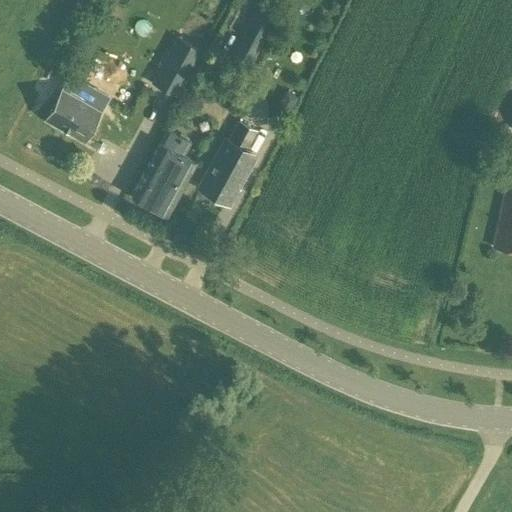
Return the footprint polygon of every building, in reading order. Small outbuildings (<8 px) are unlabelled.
[(249,66),(278,14),(257,2),(228,54),(249,66)] [(176,96),(202,50),(176,36),(150,82),(176,96)] [(100,96),(73,82),(68,92),(61,88),(45,117),(49,119),(49,125),(54,127),(59,125),(83,138),(99,109),(94,106),(100,96)] [(247,148),(257,130),(237,120),(228,138),(227,138),(200,187),(224,200),(251,151),(247,148)] [(165,213),(193,160),(182,154),(189,141),(166,129),(131,194),(165,213)] [(511,249),(511,170),(509,170),(492,245),(511,249)]
